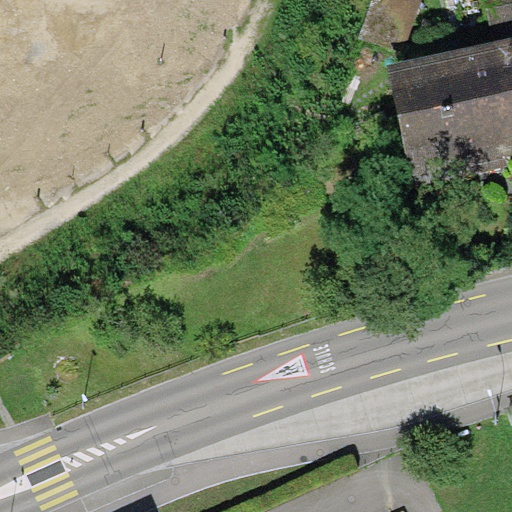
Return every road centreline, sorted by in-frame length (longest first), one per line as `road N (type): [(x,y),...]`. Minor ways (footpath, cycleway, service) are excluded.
road 1 (secondary): [(511,316),(291,376),(0,494)]
road 2 (track): [(256,0),(206,111),(91,214),(0,266)]
